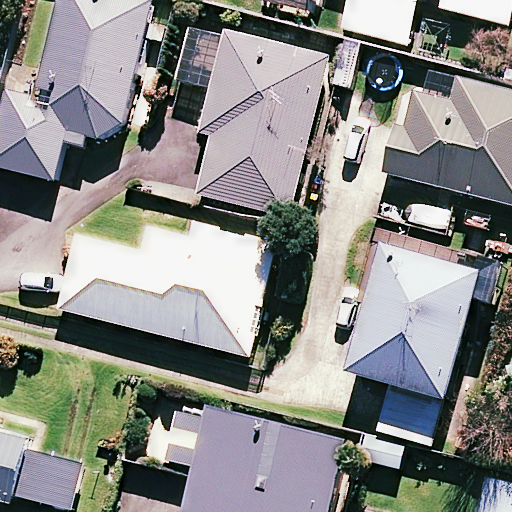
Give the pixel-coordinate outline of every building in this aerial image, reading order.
[(160,7),(130,0),(67,0),(42,104),(13,97),(0,149),(0,170),(61,186),(71,147),(89,151),(129,134),(160,7)] [(511,0),(355,0),(347,32),(410,49),(422,6),(511,29),(511,0)] [(232,37),(194,28),(179,88),(217,97),(206,140),(218,143),(205,199),(295,222),(335,63),(232,37)] [(511,96),(460,83),(455,105),(414,95),(393,179),(511,208),(511,96)] [(282,251),(200,231),(197,245),(155,235),(149,259),(84,243),(66,314),(255,360),(282,251)] [(506,283),(389,254),(357,380),(396,390),(376,466),(404,473),(411,444),(438,450),(449,406),(457,408),(483,305),(499,310),(506,283)] [(337,511),(353,447),(188,406),(172,467),(201,474),(191,511),(337,511)] [(0,503),(17,508),(34,444),(0,435),(0,503)] [(77,511),(87,465),(44,457),(35,505),(71,511),(77,511)] [(511,511),(511,490),(499,487),(493,511),(511,511)]
